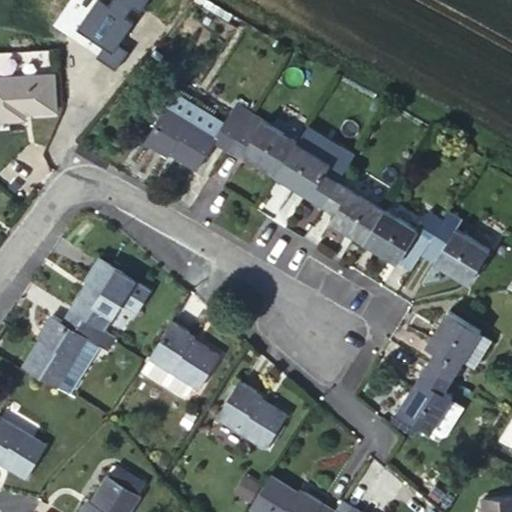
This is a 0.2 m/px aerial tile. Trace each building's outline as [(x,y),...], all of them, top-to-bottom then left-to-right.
[(55,72),(0,74),(0,116),(28,116),(27,110),(58,108),(55,72)] [(215,139),(229,148),(252,110),(237,101),(217,133),(169,102),(145,138),(165,150),(167,148),(198,167),(215,139)] [(252,110),(229,148),(241,155),(244,151),(277,172),(298,138),(252,110)] [(331,159),(298,138),(277,172),(326,202),(341,176),(326,168),(331,159)] [(386,205),(341,176),(326,202),(338,209),(332,218),(366,239),(386,205)] [(401,258),(413,266),(427,243),(444,216),(431,208),(419,226),(386,205),(366,239),(399,260),(401,258)] [(492,246),(444,216),(427,243),(441,252),(435,260),(470,281),(492,246)] [(71,305),(106,327),(123,300),(138,308),(152,286),(99,254),(88,271),(92,273),(71,305)] [(24,363),(71,392),(102,342),(109,347),(117,335),(106,327),(71,305),(64,318),(52,311),(41,329),(44,331),(24,363)] [(436,347),(429,360),(454,375),(483,327),(450,307),(427,342),(436,347)] [(172,318),(150,355),(194,383),(199,387),(222,352),(190,332),(192,329),(173,318),(172,318)] [(150,355),(142,368),(183,393),(188,392),(194,383),(150,355)] [(454,375),(429,360),(399,407),(440,433),(448,430),(462,408),(450,400),(454,393),(446,388),(454,375)] [(259,389),(241,377),(217,414),(267,446),(289,412),(257,392),(259,389)] [(0,411),(0,458),(27,476),(48,441),(0,411)] [(130,511),(144,492),(108,470),(92,498),(89,495),(77,511),(130,511)] [(304,492),(273,471),(252,506),(261,511),(335,511),(338,508),(308,488),(304,492)] [(255,498),(261,478),(242,473),(236,492),(255,498)] [(511,511),(511,492),(486,495),(486,511),(511,511)] [(338,508),(335,511),(368,511),(345,497),(338,508)]
